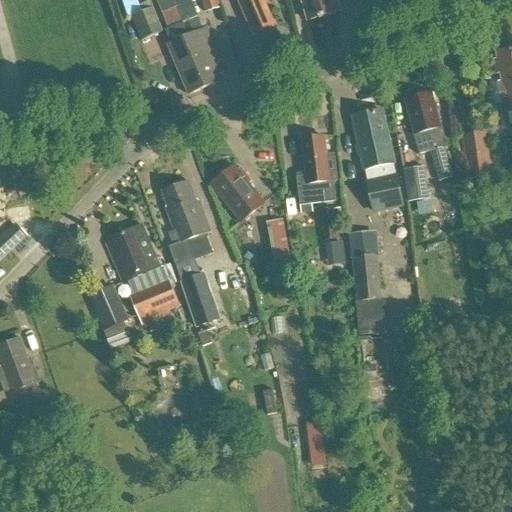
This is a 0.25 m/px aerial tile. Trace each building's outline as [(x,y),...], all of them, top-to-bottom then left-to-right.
[(140,8),(137,0),(126,0),(122,2),(130,21),(132,20),(142,43),(163,34),(150,4),(140,8)] [(169,32),(184,25),(178,10),(173,0),(172,0),(158,6),(163,17),(169,32)] [(173,0),(178,10),(184,25),(199,19),(193,5),(195,3),(193,0),(173,0)] [(218,0),(201,0),(206,15),(221,11),(218,0)] [(237,0),(253,37),(274,28),(262,0),(237,0)] [(302,0),(308,23),(339,15),(335,0),(302,0)] [(192,62),(204,91),(221,84),(218,77),(225,74),(206,30),(191,37),(200,58),(192,62)] [(189,97),(204,91),(192,62),(200,58),(191,37),(167,46),(189,97)] [(511,51),(502,53),(503,60),(494,61),(498,85),(486,86),(490,108),(501,106),(502,114),(508,113),(510,126),(511,126),(511,51)] [(440,129),(431,95),(406,102),(415,136),(414,136),(419,157),(431,154),(439,184),(452,180),(444,150),(448,149),(442,128),(440,129)] [(395,167),(382,113),(353,120),(365,174),(395,167)] [(469,176),(490,173),(485,134),(463,137),(469,176)] [(327,157),(325,139),(302,142),(306,178),(297,179),(300,208),(336,204),(334,184),(337,183),(334,156),(327,157)] [(228,173),(211,186),(241,225),(264,206),(248,186),(252,183),(241,170),(232,177),(228,173)] [(407,204),(428,202),(425,171),(403,174),(407,204)] [(404,209),(396,177),(366,185),(373,217),(404,209)] [(189,183),(162,193),(168,209),(166,209),(175,234),(170,235),(174,247),(170,249),(177,268),(192,262),(190,257),(211,250),(206,236),(211,235),(199,202),(196,203),(189,183)] [(335,214),(322,215),(325,244),(339,242),(335,214)] [(267,225),(274,264),(291,261),(284,222),(267,225)] [(123,286),(128,284),(135,299),(168,285),(162,270),(161,271),(143,228),(114,240),(116,244),(107,248),(123,286)] [(356,304),(382,302),(378,259),(376,237),(350,240),(356,304)] [(0,261),(12,251),(1,239),(0,239),(0,261)] [(283,296),(301,293),(297,264),(272,268),(274,278),(277,297),(283,296)] [(168,285),(131,301),(142,329),(180,313),(168,285)] [(114,290),(90,301),(105,335),(129,325),(114,290)] [(0,410),(8,407),(10,412),(32,404),(30,399),(41,395),(37,386),(41,384),(31,360),(28,361),(20,340),(0,347),(0,410)] [(307,426),(312,469),(328,467),(323,424),(307,426)]
